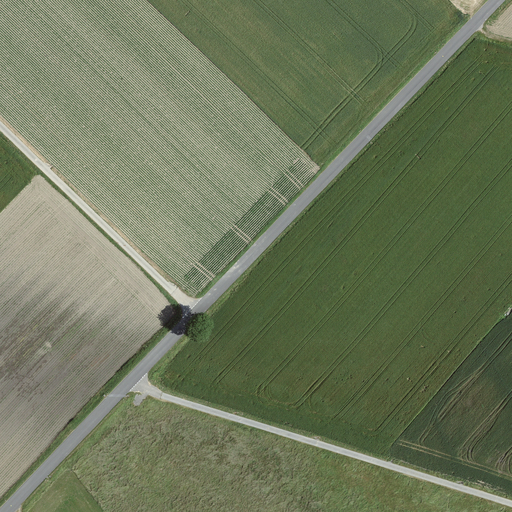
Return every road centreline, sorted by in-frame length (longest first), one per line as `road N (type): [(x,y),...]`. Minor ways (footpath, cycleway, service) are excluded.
road 1 (tertiary): [(4,511),(497,0)]
road 2 (track): [(511,504),(131,379)]
road 3 (track): [(0,121),(196,312)]
